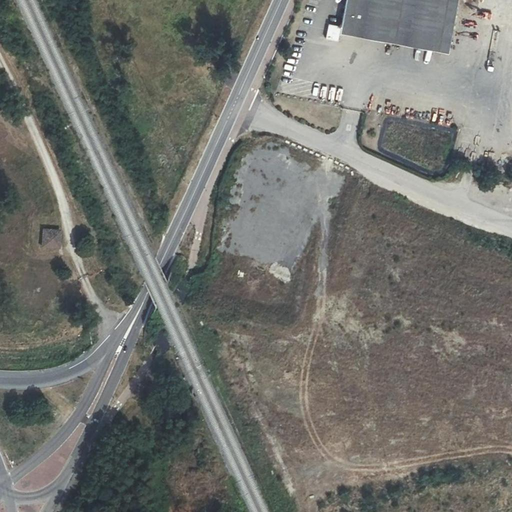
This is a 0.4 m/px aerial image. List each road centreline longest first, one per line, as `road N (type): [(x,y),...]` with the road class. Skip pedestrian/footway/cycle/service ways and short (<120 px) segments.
road 1 (secondary): [(130,328),(281,0)]
road 2 (track): [(0,56),(64,203),(99,310),(130,328)]
road 3 (secondary): [(130,328),(74,421),(5,489)]
road 4 (secondary): [(62,481),(130,328)]
road 5 (trunk): [(130,328),(62,376),(0,382)]
